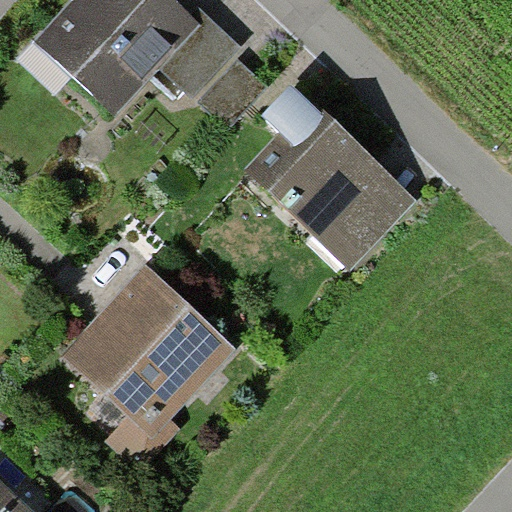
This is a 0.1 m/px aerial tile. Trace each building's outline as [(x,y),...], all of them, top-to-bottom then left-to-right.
[(239,60),(248,50),(199,7),(192,14),(182,5),(175,0),(77,0),(38,46),(117,115),(160,66),(201,103),(239,60)] [(239,60),(201,103),(233,131),(271,88),(249,69),(239,60)] [(354,269),(418,201),(292,86),(262,118),(282,136),(248,172),(354,269)] [(167,415),(231,348),(190,310),(146,269),(60,361),(121,418),(101,440),(135,472),(178,425),(167,415)] [(0,511),(35,511),(0,479),(0,511)]
